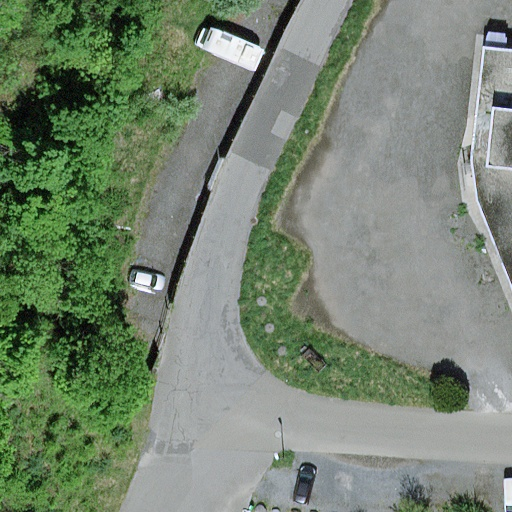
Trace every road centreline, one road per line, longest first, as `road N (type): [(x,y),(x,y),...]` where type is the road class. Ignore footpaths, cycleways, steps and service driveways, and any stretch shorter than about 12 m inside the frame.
road 1 (residential): [(196,424),(222,261),(339,0)]
road 2 (unclassified): [(511,447),(196,424)]
